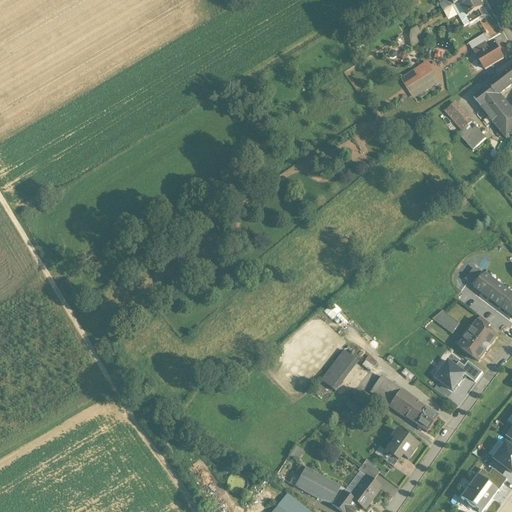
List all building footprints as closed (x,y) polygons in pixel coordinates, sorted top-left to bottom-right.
[(431,0),(418,8),(423,17),(437,10),(431,0)] [(452,0),(447,3),(446,2),(440,5),(444,12),(452,7),(465,0),(452,0)] [(477,0),(465,0),(452,7),(464,28),(469,25),(466,19),(479,11),(483,9),(477,0)] [(479,11),(466,19),(469,25),(482,18),(479,11)] [(420,27),(408,32),(415,46),(422,43),(419,37),(424,34),(420,27)] [(469,44),(473,51),(485,43),(492,39),(488,33),(469,44)] [(485,43),(473,51),(477,56),(489,49),(488,49),(485,43)] [(493,46),(488,49),(489,49),(477,56),(485,71),(504,60),(500,52),(497,54),(493,46)] [(400,80),(408,91),(434,74),(427,63),(400,80)] [(511,69),(488,88),(496,97),(497,96),(511,84),(511,69)] [(434,74),(408,91),(413,100),(440,83),(434,74)] [(511,110),(511,111),(497,96),(496,97),(488,88),(474,99),(506,141),(511,130),(511,110)] [(485,140),(454,105),(445,113),(462,132),(459,136),(473,151),(485,140)] [(483,275),(475,269),(466,281),(474,287),(483,275)] [(511,297),(511,295),(486,276),(486,277),(483,275),(474,287),(503,309),(511,297)] [(511,297),(503,309),(511,316),(511,297)] [(333,320),(342,311),(335,305),(327,313),(333,320)] [(459,325),(443,312),(433,320),(452,335),(459,325)] [(490,325),(480,317),(475,323),(477,324),(478,323),(487,330),(490,325)] [(487,330),(478,323),(477,324),(459,348),(478,363),(485,353),(487,354),(490,349),(489,348),(497,337),(487,330)] [(357,364),(343,353),(320,383),(334,393),(357,364)] [(455,368),(465,375),(475,383),(482,373),(468,362),(464,367),(459,363),(455,368)] [(455,368),(449,363),(436,379),(453,392),(465,375),(455,368)] [(426,409),(380,378),(369,393),(416,426),(420,420),(419,419),(426,409)] [(426,409),(419,419),(420,420),(416,426),(427,433),(438,417),(426,409)] [(417,447),(397,432),(391,440),(397,443),(388,455),(398,462),(401,457),(407,461),(417,447)] [(493,461),(506,471),(511,474),(511,473),(511,449),(507,446),(505,444),(493,460),(493,461)] [(388,455),(386,453),(381,459),(393,468),(398,462),(388,455)] [(495,473),(502,477),(506,471),(493,461),(489,467),(495,473)] [(379,473),(365,463),(358,472),(365,478),(371,483),(379,473)] [(350,499),(342,493),(339,492),(340,489),(305,470),(295,488),(322,503),(332,505),(340,511),(354,511),(351,510),(356,504),(350,499)] [(477,477),(498,492),(507,481),(502,477),(495,473),(492,478),(482,470),(477,477)] [(483,511),(498,492),(477,477),(460,500),(476,511),(483,511)] [(371,483),(365,478),(356,490),(357,490),(350,499),(356,504),(364,510),(380,490),(371,483)] [(307,511),(286,495),(272,511),(307,511)]
